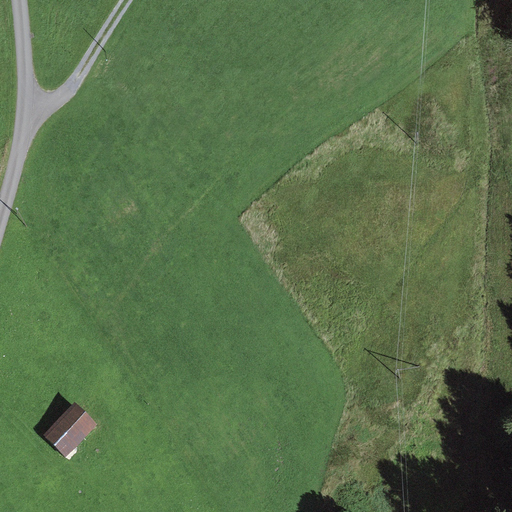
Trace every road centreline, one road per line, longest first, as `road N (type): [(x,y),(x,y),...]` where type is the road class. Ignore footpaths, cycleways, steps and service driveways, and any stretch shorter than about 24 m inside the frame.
road 1 (unclassified): [(0,220),(27,115),(19,0)]
road 2 (track): [(27,115),(72,84),(125,0)]
